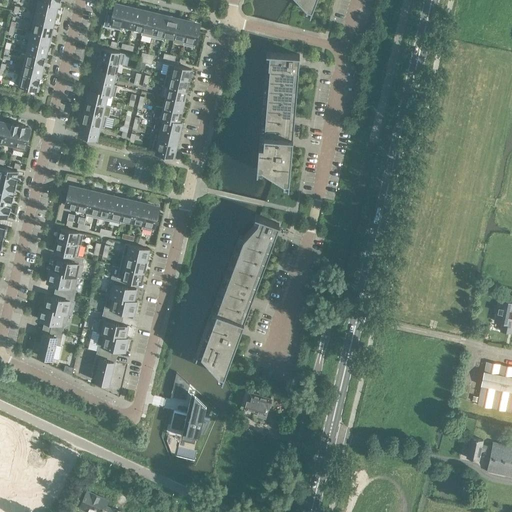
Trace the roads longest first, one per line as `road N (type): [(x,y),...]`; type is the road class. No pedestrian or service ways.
road 1 (residential): [(0,355),(121,412),(137,407),(229,23)]
road 2 (secondary): [(310,511),(432,0)]
road 3 (residential): [(79,0),(0,346)]
road 4 (residential): [(341,48),(334,126),(271,365)]
road 5 (track): [(511,207),(469,197),(432,335)]
road 6 (tertiary): [(227,511),(78,441)]
